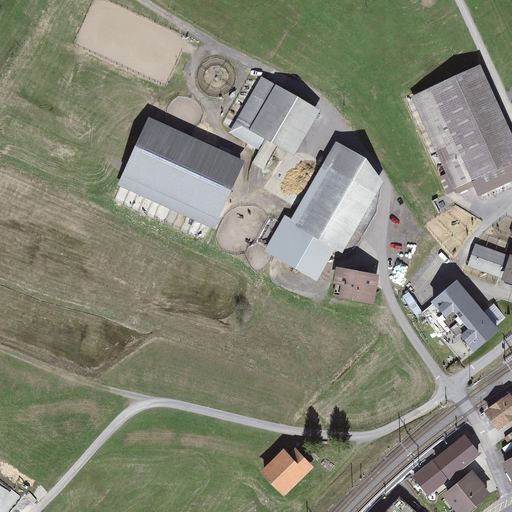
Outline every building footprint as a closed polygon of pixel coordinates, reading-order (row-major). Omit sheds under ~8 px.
[(511,135),(480,65),(411,97),(454,190),(472,182),(478,197),(511,181),(511,135)] [(294,156),(321,110),(262,76),(229,133),(259,151),(266,139),(294,156)] [(245,160),(148,117),(118,185),(214,228),(245,160)] [(342,254),(384,182),(366,158),(336,141),(291,220),(297,223),(296,226),(342,254)] [(475,243),(467,267),(502,279),(502,280),(511,283),(511,228),(509,237),(511,238),(511,247),(509,255),(475,243)] [(380,275),(336,267),(333,284),(341,286),(339,298),(374,305),(380,275)] [(499,331),(457,280),(431,302),(444,318),(453,311),(468,329),(460,336),(474,352),(499,331)] [(497,406),(486,413),(498,430),(511,420),(511,404),(508,399),(497,406)] [(481,455),(465,435),(433,460),(449,480),(481,455)] [(291,444),(261,473),(283,496),(313,468),(291,444)] [(511,457),(501,464),(511,481),(511,457)] [(433,460),(412,477),(428,497),(449,480),(433,460)] [(473,470),(442,496),(455,511),(470,511),(492,494),(473,470)] [(385,511),(415,511),(399,497),(385,511)]
